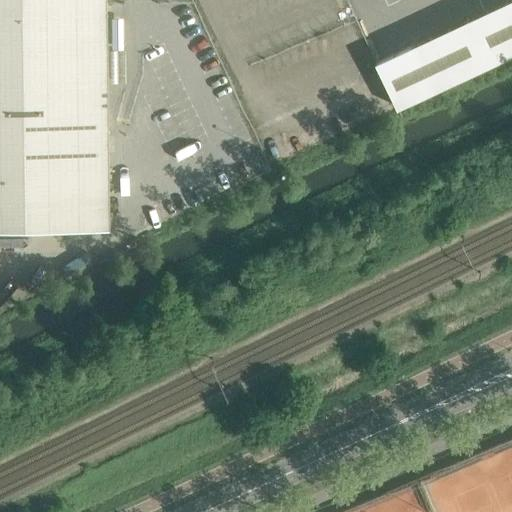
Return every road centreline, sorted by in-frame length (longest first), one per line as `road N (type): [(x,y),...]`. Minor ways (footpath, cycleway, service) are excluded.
road 1 (secondary): [(374,434),(205,511)]
road 2 (secondary): [(511,362),(374,434)]
road 3 (secondary): [(374,434),(511,385)]
